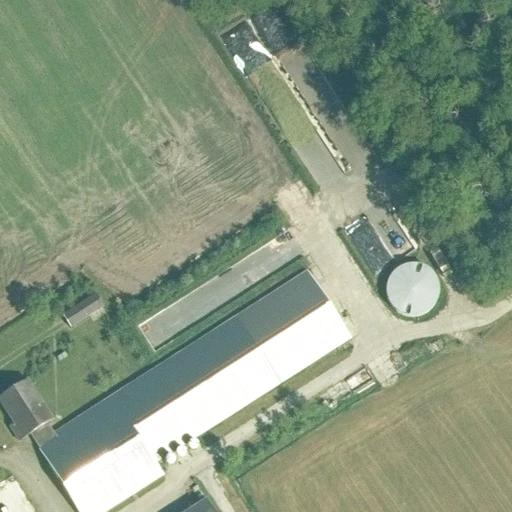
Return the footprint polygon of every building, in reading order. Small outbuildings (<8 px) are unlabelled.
[(432,278),(430,276),(428,275),(426,273),(424,271),(422,270),(419,269),(416,269),(414,268),(411,268),(408,268),(406,268),(403,269),(400,270),(398,271),(396,273),(394,274),(392,276),(390,278),(388,280),(387,283),(386,285),(385,288),(384,290),(384,293),(384,296),(384,298),(385,301),(386,304),(387,306),(388,308),(390,311),(391,313),(393,315),(395,316),(398,318),(400,319),(403,320),(405,321),(408,321),(410,321),(413,321),(416,321),(418,320),(421,319),(423,318),(426,317),(428,315),(430,313),(432,311),(433,309),(435,307),(436,304),(437,302),(437,299),(437,296),(437,293),(437,291),(437,288),(436,286),(435,283),(434,281),(432,278)] [(154,465),(281,384),(350,340),(307,272),(238,316),(53,435),(46,425),(52,422),(27,382),(0,399),(0,404),(13,425),(9,428),(19,443),(29,436),(39,451),(77,511),(107,511),(162,477),(154,465)] [(95,298),(62,318),(69,329),(102,309),(95,298)] [(375,382),(412,364),(403,345),(366,363),(375,382)] [(15,473),(0,482),(0,500),(23,487),(15,473)] [(212,511),(206,501),(189,511),(212,511)]
